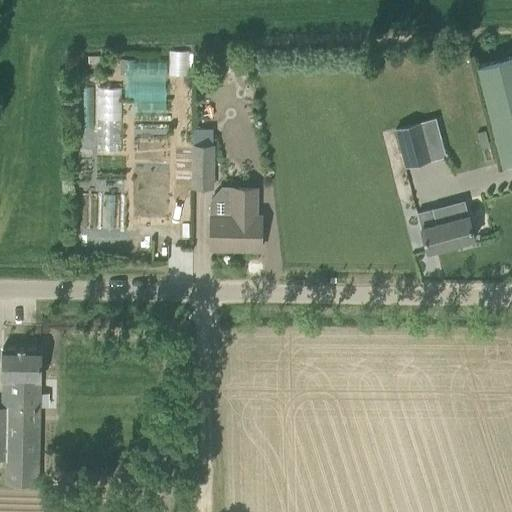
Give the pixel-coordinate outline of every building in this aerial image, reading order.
[(511,56),(478,65),(503,164),(511,161),(511,56)] [(122,59),(121,70),(133,70),(134,59),(122,59)] [(99,86),(98,150),(120,150),(121,86),(99,86)] [(406,166),(429,160),(419,121),(395,127),(406,166)] [(216,143),(195,143),(193,143),(193,187),(215,188),(216,143)] [(211,213),(210,245),(233,245),(233,248),(262,249),(263,214),(259,214),(258,187),(237,186),(237,200),(231,200),(231,214),(211,213)] [(97,227),(97,191),(83,191),(83,227),(97,227)] [(421,227),(427,251),(462,241),(463,245),(473,242),(472,239),(475,238),(469,214),(452,219),(448,204),(433,208),(418,212),(422,226),(421,227)] [(0,457),(6,458),(6,482),(38,483),(40,380),(41,380),(41,348),(3,347),(2,379),(8,379),(7,407),(0,406),(0,457)]
